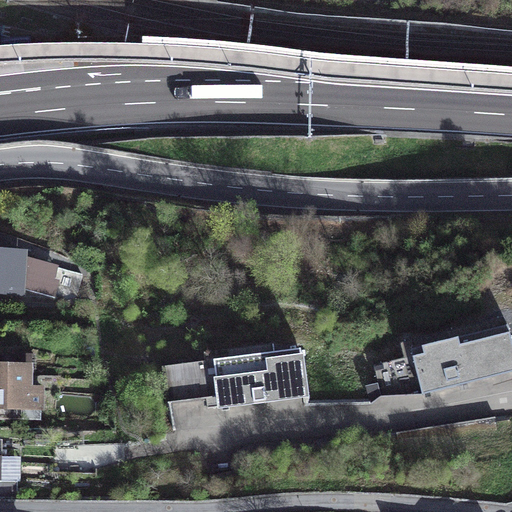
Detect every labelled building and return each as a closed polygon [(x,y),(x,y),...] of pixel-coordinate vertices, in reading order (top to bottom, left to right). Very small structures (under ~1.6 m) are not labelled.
[(0,291),(23,293),(24,276),(10,275),(12,255),(0,254),(0,291)] [(10,275),(24,276),(26,256),(12,255),(10,275)] [(76,302),(82,276),(28,262),(26,290),(76,302)] [(412,356),(411,350),(506,326),(504,317),(400,344),(404,358),(412,356)] [(381,397),(422,395),(511,372),(511,342),(508,326),(506,326),(411,350),(412,356),(404,358),(373,366),(378,385),(366,387),(368,398),(372,398),(373,402),(381,397)] [(218,396),(214,361),(277,353),(275,344),(204,353),(205,362),(162,367),(166,403),(218,396)] [(266,401),(265,394),(306,388),(301,350),(277,353),(214,361),(218,396),(220,407),(266,401)] [(42,407),(42,391),(28,390),(28,370),(34,370),(34,365),(4,364),(3,370),(0,369),(0,405),(0,406),(0,414),(13,414),(14,406),(40,406),(42,407)] [(307,396),(306,388),(265,394),(266,401),(307,396)] [(13,414),(0,414),(0,406),(0,405),(0,419),(40,420),(40,406),(14,406),(13,414)] [(501,452),(495,417),(396,433),(402,468),(501,452)] [(0,481),(17,482),(17,461),(0,461),(0,477),(0,481)] [(0,481),(0,497),(17,497),(17,482),(0,481)]
